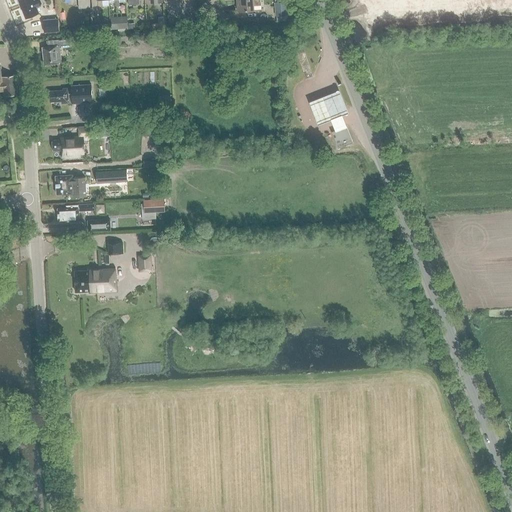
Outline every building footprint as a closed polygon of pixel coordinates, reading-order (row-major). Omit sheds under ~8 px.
[(17,0),(26,19),(39,14),(37,8),(40,6),(41,4),(39,0),(34,0),(33,0),(17,0)] [(90,8),(89,0),(78,0),(79,9),(90,8)] [(261,5),(260,0),(236,0),(237,12),(254,10),(254,6),(261,5)] [(275,2),(275,16),(276,16),(287,15),(288,15),(288,1),(283,2),(275,2)] [(117,17),(118,31),(128,30),(127,16),(117,17)] [(158,23),(152,24),(152,29),(165,28),(164,18),(157,19),(158,23)] [(58,19),(43,20),(44,32),(59,31),(58,19)] [(92,30),(92,32),(110,31),(110,29),(110,24),(91,26),(92,30)] [(61,64),(59,48),(71,46),(70,39),(54,40),(54,46),(42,47),(44,65),(61,64)] [(16,94),(14,76),(0,77),(0,92),(3,92),(3,96),(16,94)] [(87,102),(86,85),(83,86),(83,85),(71,86),(71,89),(49,91),(50,102),(61,102),(61,103),(87,102)] [(339,94),(309,105),(318,129),(348,117),(339,94)] [(160,108),(170,108),(170,95),(166,96),(160,96),(160,101),(160,108)] [(152,123),(143,122),(142,134),(151,135),(152,123)] [(98,136),(98,127),(79,128),(79,137),(83,136),(83,137),(98,136)] [(353,143),(346,127),(331,133),(338,149),(353,143)] [(167,131),(154,130),(154,145),(166,146),(167,131)] [(62,158),(84,156),(83,137),(83,136),(79,137),(63,138),(63,140),(52,140),(53,151),(61,150),(62,158)] [(126,182),(125,170),(95,171),(96,183),(126,182)] [(87,197),(85,177),(73,178),(73,175),(55,176),(56,195),(74,194),(74,197),(87,197)] [(165,212),(164,199),(143,201),(144,210),(154,210),(154,213),(165,212)] [(94,204),(66,205),(66,208),(57,208),(58,213),(57,213),(58,218),(58,222),(79,221),(78,211),(94,210),(94,204)] [(110,219),(87,220),(88,232),(110,231),(110,219)] [(123,254),(123,242),(108,243),(108,254),(123,254)] [(141,257),(141,269),(150,269),(150,272),(151,272),(151,271),(150,256),(141,257)] [(115,269),(87,270),(87,271),(74,272),(75,293),(88,293),(88,294),(116,293),(115,269)]
